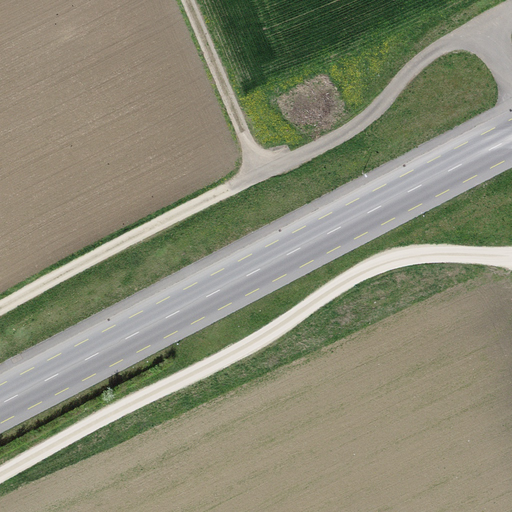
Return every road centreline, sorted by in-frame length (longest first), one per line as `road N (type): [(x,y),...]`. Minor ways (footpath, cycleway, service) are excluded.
road 1 (primary): [(0,404),(511,138)]
road 2 (track): [(511,256),(390,258),(354,273),(280,325),(0,480)]
road 3 (track): [(258,174),(0,308)]
road 4 (track): [(258,174),(183,0)]
